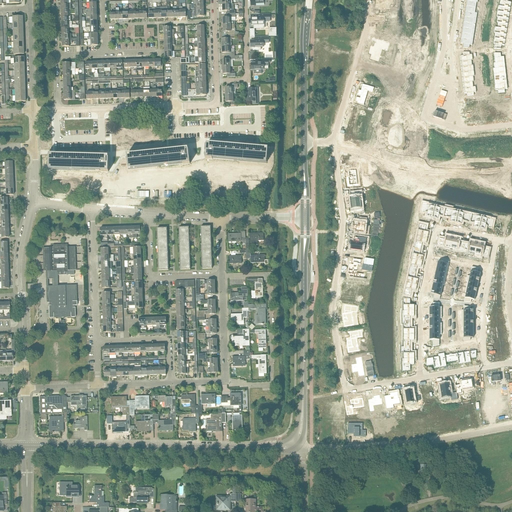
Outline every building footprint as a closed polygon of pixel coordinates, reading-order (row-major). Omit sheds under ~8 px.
[(382,0),(376,0),(376,9),(381,9),(381,11),(385,11),(385,9),(390,9),(390,4),(393,4),(393,0),(381,0),(382,0)] [(234,3),(230,4),(222,4),(223,11),(227,11),(227,14),(235,14),(235,10),(234,10),(234,3)] [(431,6),(424,6),(424,19),(435,19),(435,12),(431,12),(431,6)] [(235,14),(227,14),(226,14),(226,18),(223,18),(223,25),(235,24),(235,21),(236,21),(235,14)] [(258,18),(251,18),(252,25),(254,25),(254,28),(261,28),(261,24),(264,24),(264,21),(270,21),(270,14),(257,15),(258,18)] [(379,22),(375,22),(375,32),(378,33),(377,35),(382,37),(387,22),(392,22),(392,16),(378,16),(378,20),(379,20),(379,22)] [(435,19),(424,19),(424,31),(431,31),(431,25),(435,25),(435,19)] [(235,24),(223,25),(223,32),(227,32),(227,35),(236,35),(236,31),(235,31),(235,24)] [(154,27),(144,28),(145,38),(154,38),(154,27)] [(431,31),(424,31),(424,44),(435,44),(435,37),(431,37),(431,31)] [(236,35),(227,35),(227,39),(222,39),(222,46),(231,46),(231,38),(236,38),(236,35)] [(257,40),(251,40),(251,47),(253,47),(253,49),(253,50),(260,50),(260,47),(263,47),(263,43),(269,43),(269,37),(263,37),(257,37),(257,40)] [(461,38),(460,44),(463,44),(463,48),(469,48),(470,45),(472,45),(473,40),(461,38)] [(494,38),(494,43),(495,43),(494,49),(501,49),(502,45),(504,45),(505,39),(494,38)] [(369,51),(369,53),(370,53),(371,54),(370,58),(377,61),(377,60),(378,56),(380,48),(385,50),(385,46),(386,47),(387,42),(376,39),(375,39),(377,40),(375,47),(370,46),(370,48),(369,51)] [(232,52),(231,46),(222,46),(222,53),(226,53),(226,56),(235,56),(235,52),(232,52)] [(423,48),(420,60),(430,64),(432,58),(428,57),(430,50),(423,48)] [(463,55),(460,55),(460,61),(473,60),(472,54),(470,54),(469,52),(462,52),(463,55)] [(495,63),(494,63),(505,62),(504,56),(501,56),(501,53),(494,53),(495,63)] [(235,56),(226,56),(227,60),(222,60),(222,67),(230,67),(230,60),(235,60),(235,56)] [(161,59),(155,60),(155,67),(155,68),(158,68),(158,67),(163,66),(163,62),(161,62),(161,59)] [(268,59),(264,59),(257,59),(258,63),(251,63),(252,70),(254,70),(254,74),(262,73),(262,69),(264,69),(264,66),(268,66),(268,63),(268,59)] [(420,60),(416,72),(423,74),(425,68),(429,70),(430,64),(420,60)] [(363,73),(362,77),(370,80),(372,75),(373,70),(379,72),(381,66),(373,63),(373,64),(372,68),(366,67),(365,66),(364,70),(363,70),(364,71),(363,73),(363,72),(363,73)] [(230,68),(230,67),(222,67),(223,74),(227,74),(227,77),(235,77),(235,73),(230,73),(230,68)] [(416,72),(412,84),(423,87),(425,81),(421,80),(423,74),(416,72)] [(507,83),(495,85),(495,90),(498,90),(498,93),(505,92),(505,89),(508,89),(507,83)] [(225,95),(233,94),(233,88),(238,87),(238,84),(229,84),(230,88),(225,88),(225,95)] [(357,98),(355,101),(357,102),(357,103),(365,105),(364,105),(368,91),(373,92),(374,88),(378,89),(378,88),(362,84),(363,84),(361,90),(360,90),(359,90),(358,93),(357,93),(356,97),(357,98)] [(412,84),(409,96),(415,98),(417,92),(421,93),(423,87),(412,84)] [(476,87),(463,88),(464,94),(467,93),(467,96),(474,95),(474,92),(476,92),(476,87)] [(249,95),(245,95),(246,105),(252,104),(253,104),(258,104),(258,96),(258,88),(255,88),(249,88),(249,92),(249,95)] [(233,101),(233,94),(225,95),(226,102),(230,102),(230,105),(238,105),(238,101),(233,101)] [(409,96),(405,108),(415,112),(417,105),(414,104),(415,98),(409,96)] [(506,104),(500,105),(501,118),(507,118),(507,114),(511,113),(511,106),(506,107),(506,104)] [(494,108),(488,109),(488,116),(494,115),(495,119),(501,118),(500,105),(499,105),(500,107),(494,108)] [(481,107),(475,108),(476,121),(483,120),(482,117),(488,116),(488,109),(482,110),(481,107)] [(469,111),(463,111),(464,119),(470,118),(470,122),(476,121),(475,108),(469,108),(469,111)] [(352,112),(349,123),(356,125),(359,114),(361,115),(362,112),(356,110),(356,113),(352,112)] [(403,130),(397,147),(401,148),(401,149),(408,152),(408,150),(412,152),(419,129),(407,125),(405,131),(403,130)] [(505,137),(495,138),(496,145),(499,144),(499,149),(506,148),(505,137)] [(489,139),(479,140),(480,151),(487,150),(486,146),(489,145),(489,139)] [(479,140),(469,141),(470,147),(473,147),(474,152),(480,151),(479,140)] [(206,150),(205,158),(212,159),(212,156),(267,161),(268,148),(261,147),(261,149),(206,145),(206,150)] [(134,153),(127,154),(128,167),(182,162),(183,164),(190,164),(189,155),(188,150),(134,156),(134,153)] [(47,154),(47,167),(101,169),(101,171),(108,172),(109,163),(109,158),(54,156),(54,154),(47,154)] [(348,171),(347,171),(347,177),(348,177),(348,179),(348,185),(349,185),(353,184),(354,184),(355,184),(355,185),(356,185),(356,188),(355,189),(364,188),(363,188),(362,183),(358,183),(357,170),(353,170),(349,171),(348,166),(348,171)] [(352,198),(351,198),(351,201),(352,209),(356,208),(356,212),(362,211),(361,201),(362,200),(361,199),(360,192),(351,193),(351,194),(352,194),(353,197),(352,198)] [(423,203),(421,211),(427,212),(426,216),(432,218),(435,206),(423,203)] [(435,206),(432,218),(438,219),(439,215),(445,216),(447,207),(446,209),(435,207),(435,206)] [(447,207),(445,216),(451,218),(450,222),(456,223),(458,212),(459,210),(458,210),(458,212),(451,210),(451,208),(447,207)] [(458,212),(456,223),(462,224),(462,220),(468,221),(470,215),(458,212)] [(470,215),(468,221),(474,223),(473,227),(479,228),(482,217),(470,215)] [(354,223),(353,229),(356,230),(356,231),(359,232),(363,233),(363,232),(364,232),(365,227),(365,228),(365,227),(366,223),(367,223),(367,218),(359,217),(358,220),(355,219),(355,221),(355,223),(354,223)] [(482,217),(479,228),(485,229),(486,225),(492,227),(493,220),(482,217)] [(420,224),(417,236),(428,238),(429,232),(425,231),(426,225),(420,224)] [(212,269),(211,226),(201,227),(201,230),(202,230),(203,237),(201,237),(201,244),(203,244),(203,251),(202,251),(202,258),(203,258),(204,265),(202,265),(202,269),(212,269)] [(179,238),(180,245),(181,245),(181,252),(180,252),(180,259),(181,259),(182,266),(180,266),(181,270),(190,269),(189,227),(179,227),(179,231),(180,231),(181,238),(179,238)] [(158,239),(158,246),(160,246),(160,253),(158,253),(158,260),(160,260),(160,267),(159,267),(159,270),(168,270),(167,228),(157,228),(157,232),(159,232),(159,239),(158,239)] [(258,245),(257,241),(264,241),(263,233),(250,233),(250,241),(250,245),(258,245)] [(246,244),(245,238),(245,236),(241,236),(241,234),(228,234),(229,242),(241,241),(242,241),(242,244),(246,244)] [(351,241),(350,250),(362,251),(363,243),(366,244),(367,238),(355,236),(354,242),(353,241),(351,241)] [(413,247),(421,249),(422,243),(426,244),(428,238),(417,236),(414,247),(413,247)] [(440,238),(438,245),(451,248),(453,237),(447,236),(446,240),(440,238)] [(453,237),(451,248),(463,250),(464,244),(458,242),(459,239),(453,237)] [(464,244),(463,250),(475,253),(474,256),(477,243),(471,241),(470,245),(464,244)] [(477,243),(474,256),(481,257),(481,254),(487,256),(489,249),(483,248),(483,244),(477,243)] [(53,247),(43,248),(44,271),(47,271),(47,279),(46,279),(54,279),(54,286),(51,286),(46,286),(46,287),(48,287),(48,302),(46,302),(46,303),(49,302),(49,305),(49,318),(54,318),(54,316),(60,316),(60,317),(64,317),(64,316),(71,315),(71,317),(75,317),(75,308),(74,308),(74,306),(77,305),(77,301),(75,301),(75,286),(76,286),(76,285),(58,286),(57,275),(74,274),(74,270),(76,270),(75,247),(64,247),(63,247),(63,248),(61,248),(61,244),(53,245),(53,247)] [(413,247),(411,259),(423,261),(424,256),(420,255),(421,249),(413,247)] [(251,250),(249,250),(246,250),(246,253),(246,259),(251,259),(251,263),(265,262),(264,255),(251,255),(251,250)] [(242,263),(242,258),(242,256),(229,256),(229,264),(242,263)] [(349,264),(348,274),(350,274),(349,277),(363,279),(364,274),(355,273),(355,271),(356,271),(357,264),(360,264),(361,260),(353,259),(352,264),(349,264)] [(412,259),(409,271),(416,272),(417,266),(421,267),(423,261),(411,259),(412,259)] [(438,261),(437,267),(448,269),(449,262),(441,260),(441,262),(438,261)] [(467,275),(467,276),(479,278),(480,273),(477,272),(478,268),(472,267),(470,276),(467,275)] [(409,271),(407,282),(417,285),(419,279),(415,278),(416,272),(409,271)] [(345,289),(344,295),(346,296),(345,300),(354,301),(356,286),(360,287),(361,281),(353,280),(352,286),(347,285),(347,289),(345,289)] [(407,282),(404,294),(411,296),(412,290),(416,291),(417,285),(407,282)] [(255,284),(255,291),(252,291),(252,298),(255,298),(255,297),(263,297),(263,283),(255,284)] [(231,301),(236,301),(243,300),(243,298),(248,298),(248,287),(241,287),(242,293),(230,293),(231,301)] [(432,288),(431,294),(434,294),(433,298),(440,299),(442,290),(432,288)] [(466,292),(464,302),(471,302),(471,299),(475,300),(476,294),(465,292),(466,292)] [(204,301),(204,298),(196,298),(196,301),(201,301),(202,304),(208,304),(208,307),(215,307),(215,300),(208,300),(208,301),(204,301)] [(403,310),(402,310),(402,311),(414,311),(414,305),(410,305),(410,298),(403,298),(403,310)] [(433,307),(429,307),(429,313),(442,313),(442,307),(439,307),(439,303),(433,302),(433,307)] [(345,313),(343,314),(343,318),(343,319),(344,319),(344,321),(343,321),(344,321),(345,326),(354,325),(352,312),(353,312),(353,311),(356,312),(357,312),(357,306),(345,305),(344,310),(345,310),(345,313)] [(464,310),(461,310),(461,316),(473,316),(473,310),(470,310),(470,307),(464,306),(464,310)] [(263,324),(264,324),(266,323),(266,309),(258,309),(258,324),(262,324),(263,324)] [(402,311),(402,323),(410,323),(410,317),(414,317),(414,311),(402,311)] [(244,314),(236,314),(231,314),(231,322),(244,321),(244,314)] [(410,323),(402,323),(403,323),(403,335),(414,335),(414,329),(410,329),(410,323)] [(249,329),(248,329),(245,329),(243,330),(243,335),(232,335),(232,343),(240,343),(240,346),(250,346),(249,329)] [(347,343),(348,348),(349,352),(359,350),(358,350),(356,337),(362,336),(361,330),(362,330),(350,332),(350,338),(351,340),(347,341),(347,342),(347,343)] [(473,332),(462,332),(464,332),(464,341),(470,340),(470,338),(473,338),(473,332)] [(266,334),(261,334),(258,334),(259,348),(266,348),(266,334)] [(442,334),(429,334),(429,340),(433,340),(433,346),(439,345),(439,334),(442,334)] [(403,346),(401,346),(401,347),(410,347),(410,341),(414,341),(414,335),(403,335),(403,346)] [(6,353),(6,361),(12,361),(12,353),(12,349),(14,349),(14,353),(15,353),(14,340),(11,340),(11,347),(10,347),(9,350),(6,350),(6,353)] [(410,347),(401,347),(401,351),(403,351),(403,358),(401,358),(401,359),(402,359),(414,359),(414,353),(410,353),(410,347)] [(250,353),(250,350),(244,351),(244,356),(233,357),(233,366),(236,366),(236,364),(245,364),(245,360),(247,360),(247,359),(250,359),(250,355),(250,354),(250,353)] [(469,351),(463,352),(465,363),(471,362),(470,358),(476,357),(476,350),(469,351)] [(457,353),(451,354),(452,361),(458,360),(459,364),(465,363),(463,352),(457,353)] [(444,353),(438,354),(440,367),(446,366),(446,362),(452,361),(451,354),(445,355),(444,353)] [(432,357),(426,358),(426,366),(434,364),(434,368),(440,367),(438,354),(438,356),(432,357)] [(205,356),(198,357),(198,360),(204,360),(204,363),(210,363),(210,366),(218,366),(217,359),(210,359),(205,360),(205,356)] [(356,363),(351,364),(352,372),(358,372),(359,376),(365,375),(362,357),(355,358),(356,363)] [(258,360),(259,369),(259,374),(267,373),(266,359),(258,360)] [(414,359),(402,359),(402,371),(410,370),(410,365),(414,365),(414,359)] [(461,384),(455,385),(457,392),(457,394),(461,393),(461,390),(473,388),(472,383),(473,383),(472,378),(468,379),(469,380),(461,381),(461,384)] [(449,383),(440,385),(442,398),(451,396),(451,400),(458,399),(457,394),(457,392),(451,393),(449,383)] [(423,391),(420,392),(422,405),(428,404),(427,400),(431,399),(431,396),(435,395),(434,387),(423,389),(423,391)] [(412,389),(405,390),(407,403),(420,401),(419,396),(413,397),(413,394),(412,389)] [(390,397),(384,398),(386,409),(394,408),(394,405),(400,404),(399,398),(397,392),(390,393),(390,395),(390,397)] [(230,393),(230,398),(228,398),(227,396),(221,396),(222,404),(228,403),(228,401),(231,401),(231,406),(242,405),(241,393),(230,393)] [(201,394),(202,399),(202,404),(211,404),(212,407),(215,407),(215,394),(201,394)] [(87,409),(87,401),(86,396),(83,396),(83,395),(82,395),(82,396),(80,396),(75,396),(75,401),(76,401),(76,409),(87,409)] [(158,396),(158,401),(158,403),(166,402),(166,407),(173,407),(172,397),(166,397),(166,395),(158,396)] [(199,414),(199,405),(195,406),(195,395),(181,395),(181,396),(181,399),(181,400),(181,404),(191,404),(191,408),(192,414),(195,414),(199,414)] [(372,399),(368,399),(370,412),(374,411),(373,406),(382,404),(381,398),(380,398),(380,395),(373,396),(373,398),(372,398),(372,399)] [(45,397),(39,397),(40,420),(47,419),(47,414),(52,414),(61,414),(61,413),(62,413),(62,416),(49,417),(49,432),(52,432),(52,433),(54,432),(64,431),(63,422),(67,422),(66,396),(65,396),(62,396),(49,397),(49,396),(46,396),(46,397),(45,397)] [(135,397),(135,402),(136,408),(141,408),(141,406),(149,406),(149,396),(135,397)] [(130,415),(129,406),(127,406),(126,397),(118,397),(118,398),(116,398),(116,397),(111,397),(112,408),(121,408),(122,407),(123,412),(123,416),(127,415),(130,415)] [(351,406),(345,407),(347,415),(353,414),(352,408),(364,406),(362,398),(350,400),(351,406)] [(0,401),(0,413),(5,414),(5,416),(4,416),(11,416),(11,410),(9,410),(9,406),(10,406),(10,401),(0,401)] [(332,411),(321,411),(321,437),(337,437),(337,418),(332,418),(332,411)] [(455,417),(451,418),(452,424),(456,423),(456,426),(461,425),(470,423),(471,423),(470,417),(474,416),(474,414),(473,411),(460,413),(459,411),(454,412),(455,417)] [(210,415),(211,419),(206,420),(206,429),(213,429),(213,431),(219,431),(219,423),(222,423),(222,413),(219,413),(219,415),(210,415)] [(160,421),(159,421),(159,431),(173,430),(173,423),(176,423),(176,420),(176,415),(176,414),(173,414),(168,414),(169,417),(173,417),(173,420),(160,421)] [(199,414),(195,414),(196,420),(183,420),(183,430),(190,430),(190,432),(196,431),(196,424),(199,424),(199,417),(199,414)] [(130,415),(127,415),(127,422),(112,422),(113,430),(122,430),(122,432),(127,432),(127,428),(130,428),(130,415)] [(145,431),(150,431),(150,426),(150,424),(153,424),(153,420),(153,415),(149,415),(145,415),(145,421),(136,421),(136,426),(136,431),(143,431),(145,431)] [(233,430),(237,430),(237,431),(239,431),(239,430),(242,430),(242,425),(241,425),(241,423),(242,423),(242,415),(232,415),(233,430)] [(75,424),(73,424),(73,428),(84,428),(84,431),(88,430),(87,416),(78,416),(78,421),(75,421),(75,424)] [(382,420),(373,421),(374,431),(382,431),(382,436),(389,436),(392,436),(392,435),(394,435),(394,428),(389,429),(389,425),(383,425),(382,420)] [(348,424),(348,428),(351,428),(351,433),(354,433),(354,437),(356,437),(363,437),(365,437),(365,435),(366,435),(366,432),(365,432),(365,431),(359,431),(359,424),(354,424),(354,423),(351,423),(348,423),(348,424)] [(3,485),(10,485),(9,477),(1,477),(1,481),(3,481),(3,485)] [(60,483),(60,493),(66,493),(66,497),(78,497),(78,492),(78,486),(71,486),(71,483),(60,483)] [(155,498),(155,489),(152,489),(152,488),(136,487),(136,492),(133,492),(133,493),(134,493),(134,497),(130,497),(130,502),(148,503),(148,496),(151,496),(151,498),(155,498)] [(100,507),(107,507),(109,507),(109,503),(104,503),(104,496),(101,496),(101,490),(94,490),(94,496),(89,495),(89,503),(94,503),(94,502),(97,502),(97,504),(100,504),(100,507)] [(217,510),(222,510),(230,510),(230,502),(236,502),(236,493),(230,494),(230,496),(218,497),(218,505),(217,505),(217,510)] [(177,511),(177,509),(177,504),(177,496),(178,496),(177,496),(177,495),(168,495),(168,494),(167,494),(167,495),(162,495),(162,503),(161,503),(160,509),(168,509),(168,511),(177,511)] [(261,511),(261,509),(256,509),(255,499),(245,499),(245,504),(246,504),(245,511),(261,511)] [(60,503),(55,503),(53,502),(53,507),(55,507),(55,511),(56,511),(65,511),(67,511),(67,506),(60,506),(60,503)]
